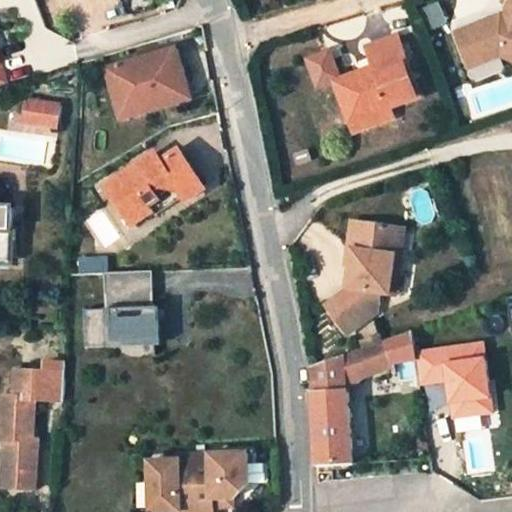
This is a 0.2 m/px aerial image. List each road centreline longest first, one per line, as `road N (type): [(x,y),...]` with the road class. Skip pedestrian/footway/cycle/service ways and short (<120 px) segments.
road 1 (residential): [(300,511),(271,227),(210,0)]
road 2 (unknown): [(271,227),(323,185),(511,143)]
road 3 (unknown): [(296,477),(458,511)]
